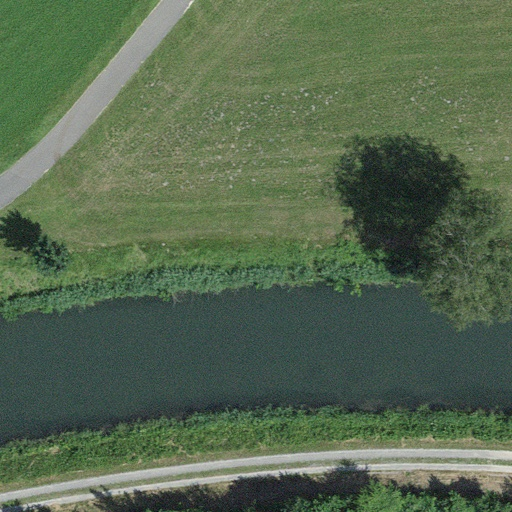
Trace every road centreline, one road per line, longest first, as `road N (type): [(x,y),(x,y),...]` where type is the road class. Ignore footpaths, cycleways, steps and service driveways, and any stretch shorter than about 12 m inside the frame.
road 1 (track): [(511,461),(232,471),(0,506)]
road 2 (unclassified): [(0,197),(78,132),(187,0)]
